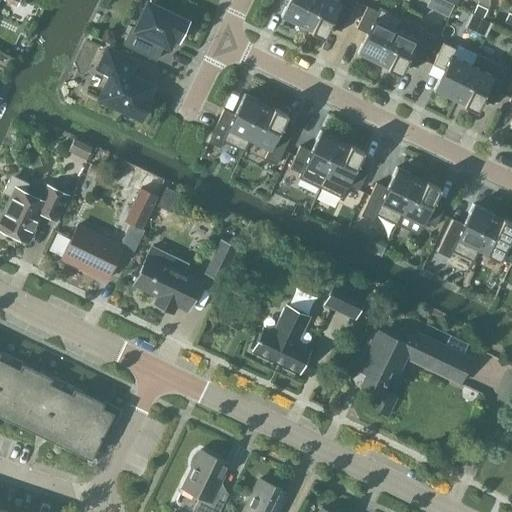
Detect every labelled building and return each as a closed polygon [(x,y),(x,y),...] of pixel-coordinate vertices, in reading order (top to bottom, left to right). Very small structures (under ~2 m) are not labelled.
[(289,0),(281,17),(294,24),(295,23),(303,27),(316,0),(289,0)] [(311,30),(310,31),(324,38),(330,26),(341,31),(355,0),(316,0),(303,27),(311,30)] [(444,0),(442,0),(437,11),(449,17),(455,5),(445,0),(444,0)] [(487,9),(489,5),(489,0),(479,0),(478,5),(487,9)] [(179,40),(188,22),(148,3),(134,30),(131,29),(124,45),(156,60),(164,44),(169,47),(174,37),(179,40)] [(477,4),(473,13),(482,18),(487,9),(478,5),(477,4)] [(356,28),(367,34),(357,54),(371,61),(371,60),(379,64),(401,18),(380,8),(378,12),(367,6),(356,28)] [(406,63),(417,68),(433,35),(422,30),(423,28),(401,18),(379,64),(387,67),(387,68),(400,75),(406,63)] [(485,19),(481,28),(488,31),(492,22),(485,19)] [(433,65),(443,70),(433,91),(447,97),(448,96),(456,100),(478,54),(477,54),(472,64),(453,55),(456,49),(443,43),(433,65)] [(108,49),(98,69),(111,76),(100,98),(141,118),(150,101),(145,99),(151,86),(130,76),(136,63),(108,49)] [(493,105),(499,93),(504,83),(493,78),(499,65),(478,54),(456,100),(463,104),(463,105),(476,112),(482,99),(493,105)] [(244,94),(234,114),(223,109),(207,142),(220,149),(223,142),(243,151),(265,105),(257,101),(258,100),(244,94)] [(265,105),(243,151),(244,152),(249,142),(268,151),(264,159),(277,164),(292,132),(281,126),(287,114),(274,108),(273,109),(265,105)] [(320,131),(311,151),(300,146),(289,168),(300,173),(298,178),(319,188),(342,142),(333,138),(334,137),(320,131)] [(71,138),(66,147),(84,156),(89,147),(71,138)] [(348,185),(358,190),(369,169),(358,163),(363,151),(350,145),(349,146),(342,142),(319,188),(341,198),(346,188),(347,188),(348,185)] [(137,167),(126,191),(136,196),(140,189),(156,196),(164,180),(137,167)] [(397,167),(387,188),(376,183),(360,216),(373,222),(376,215),(396,224),(418,179),(410,175),(410,174),(397,167)] [(41,213),(55,220),(67,195),(47,185),(40,200),(26,193),(30,184),(11,175),(2,193),(11,197),(0,219),(0,229),(27,242),(41,213)] [(424,222),(434,227),(445,205),(434,200),(440,188),(426,181),(425,183),(418,179),(396,224),(397,225),(402,214),(423,224),(424,222)] [(163,184),(156,203),(167,207),(174,188),(163,184)] [(125,221),(141,229),(156,196),(140,189),(136,196),(125,221)] [(473,204),(463,225),(452,219),(436,252),(449,258),(452,251),(472,261),(494,216),(486,212),(487,210),(473,204)] [(478,251),(499,261),(500,258),(511,264),(511,261),(511,237),(510,237),(511,233),(511,222),(502,218),(502,219),(494,216),(472,261),(473,262),(478,251)] [(61,259),(105,280),(122,246),(78,225),(61,259)] [(205,273),(221,280),(236,248),(220,240),(205,273)] [(147,256),(133,285),(157,296),(154,304),(173,313),(176,305),(187,311),(201,282),(183,273),(187,265),(151,248),(147,256)] [(322,305),(355,320),(366,296),(334,281),(322,305)] [(252,351),(298,373),(310,350),(296,343),(304,327),(310,315),(286,304),(273,332),(263,328),(252,351)] [(468,345),(450,336),(445,346),(410,330),(404,343),(376,329),(363,356),(372,360),(360,384),(377,392),(369,408),(387,416),(396,397),(381,390),(390,371),(397,374),(405,357),(459,384),(471,359),(463,355),(468,345)] [(0,511),(8,511),(0,509),(0,406),(6,409),(5,412),(24,421),(25,418),(58,434),(57,437),(76,446),(77,443),(95,452),(113,414),(101,408),(103,403),(73,389),(71,394),(49,383),(51,378),(21,364),(19,369),(0,359),(0,511)] [(217,488),(229,464),(200,450),(179,493),(180,494),(183,488),(199,496),(192,511),(193,511),(218,511),(228,493),(217,488)] [(276,511),(286,492),(259,479),(243,511),(276,511)]
